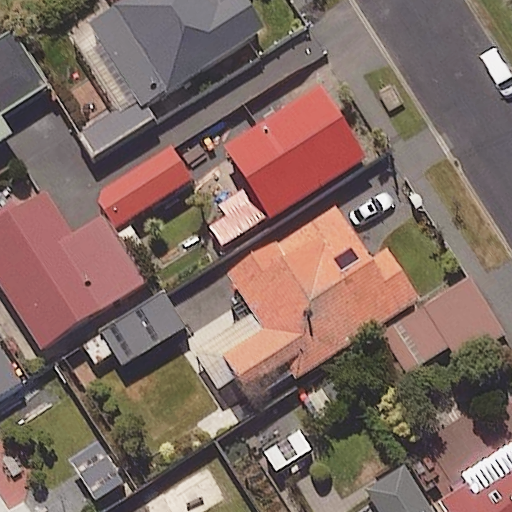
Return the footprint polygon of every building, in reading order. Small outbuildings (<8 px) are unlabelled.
[(81,131),(96,155),(160,118),(151,102),(268,34),(248,0),(121,0),(72,28),(119,109),(81,131)] [(0,106),(5,115),(53,85),(19,30),(0,42),(0,106)] [(374,156),(331,84),(232,144),(255,183),(209,211),(229,243),(374,156)] [(5,115),(0,106),(0,140),(15,131),(5,115)] [(195,177),(170,140),(97,189),(122,226),(195,177)] [(72,237),(44,193),(0,221),(0,277),(45,347),(149,280),(107,215),(72,237)] [(376,259),(342,204),(233,272),(259,313),(198,351),(229,401),(253,386),(261,400),(423,299),(392,249),(376,259)] [(502,334),(472,282),(384,333),(407,373),(453,347),(459,358),(502,334)] [(121,353),(128,365),(189,329),(167,290),(105,326),(121,353)] [(121,353),(105,326),(75,343),(91,370),(121,353)] [(0,341),(0,400),(26,385),(0,342),(0,341)] [(511,511),(511,446),(467,475),(471,482),(444,500),(451,511),(511,511)] [(434,511),(407,467),(369,490),(382,511),(434,511)] [(10,511),(0,495),(0,511),(32,511),(26,502),(10,511)]
